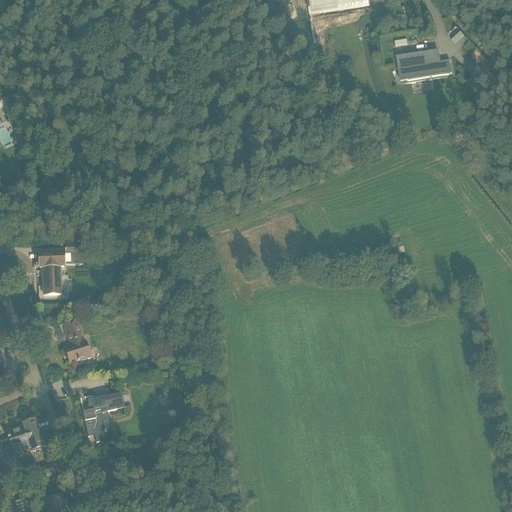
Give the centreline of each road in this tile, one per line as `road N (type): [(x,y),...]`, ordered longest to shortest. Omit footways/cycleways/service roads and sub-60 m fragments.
road 1 (track): [(209,511),(189,281),(177,256),(144,237),(47,15)]
road 2 (track): [(0,221),(144,237)]
road 3 (unknown): [(187,0),(64,52)]
road 4 (unclassified): [(77,499),(40,384)]
